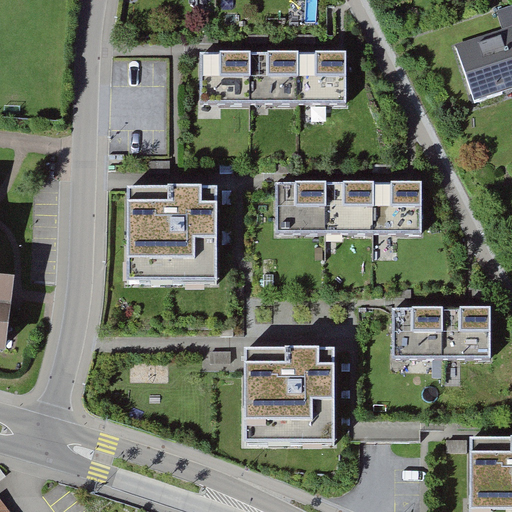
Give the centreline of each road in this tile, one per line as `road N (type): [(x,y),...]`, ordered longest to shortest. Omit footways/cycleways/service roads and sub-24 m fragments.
road 1 (residential): [(42,441),(81,304),(95,0)]
road 2 (residential): [(42,441),(255,511)]
